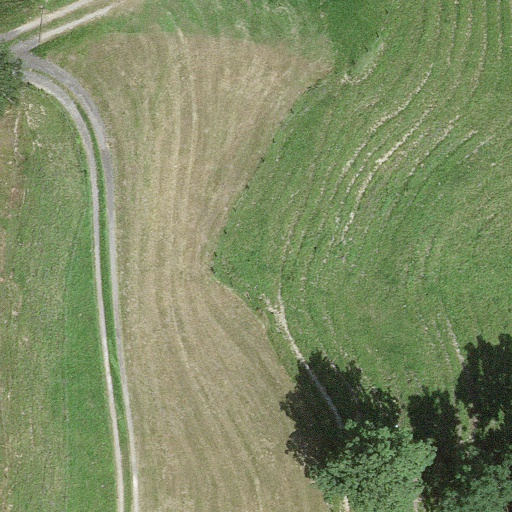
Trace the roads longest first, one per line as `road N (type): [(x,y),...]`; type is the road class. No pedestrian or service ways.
road 1 (track): [(131,511),(97,151),(87,116),(56,83),(0,62)]
road 2 (track): [(0,59),(126,0)]
